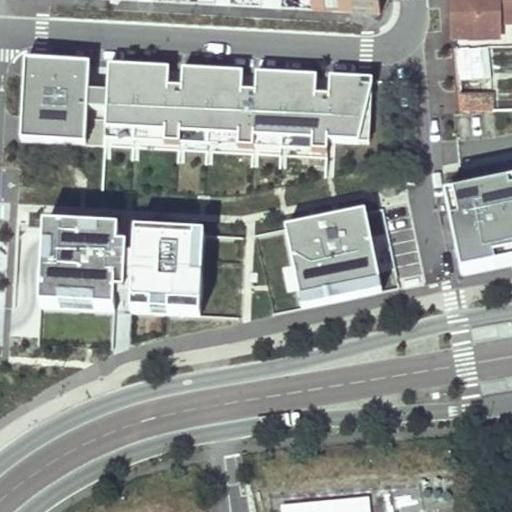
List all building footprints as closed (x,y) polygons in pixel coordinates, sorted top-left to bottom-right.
[(382,15),(382,0),(314,0),(314,12),(382,15)] [(511,0),(452,0),(455,38),(500,36),(499,20),(511,19),(511,0)] [(482,85),(479,46),(456,46),(460,85),(482,85)] [(70,65),(26,63),(22,133),(45,134),(45,144),(66,145),(66,135),(86,137),(87,120),(88,110),(89,93),(90,76),(70,75),(70,65)] [(90,66),(70,65),(70,75),(90,76),(90,66)] [(170,71),(109,67),(108,94),(107,112),(106,121),(106,127),(166,130),(165,141),(181,142),(181,131),(239,135),(239,145),(254,146),(255,135),(313,139),(313,150),(328,151),(329,140),(359,142),(362,90),(372,90),(373,83),(330,81),(329,99),(316,99),(317,80),(257,76),(256,95),(242,94),(243,75),(183,72),(182,91),(169,90),(170,71)] [(359,142),(369,142),(372,90),(362,90),(359,142)] [(89,93),(88,110),(107,112),(108,94),(89,93)] [(492,94),(460,95),(462,108),(493,108),(492,94)] [(87,120),(86,137),(105,138),(106,127),(106,121),(87,120)] [(106,127),(105,138),(165,141),(166,130),(106,127)] [(181,131),(181,142),(239,145),(239,135),(181,131)] [(22,133),(21,143),(45,144),(45,134),(22,133)] [(66,135),(66,145),(86,147),(86,137),(66,135)] [(255,135),(254,146),(313,150),(313,139),(255,135)] [(511,185),(445,200),(461,278),(511,267),(511,185)] [(371,215),(382,281),(394,279),(382,213),(371,215)] [(367,218),(287,234),(303,312),(333,306),(331,296),(356,291),(358,301),(383,295),(367,218)] [(120,251),(121,234),(47,229),(42,311),(117,315),(117,310),(120,251)] [(137,235),(136,252),(133,311),(133,316),(202,320),(204,281),(194,280),(196,238),(137,235)] [(136,252),(120,251),(117,310),(133,311),(136,252)] [(331,296),(333,306),(358,301),(356,291),(331,296)]
